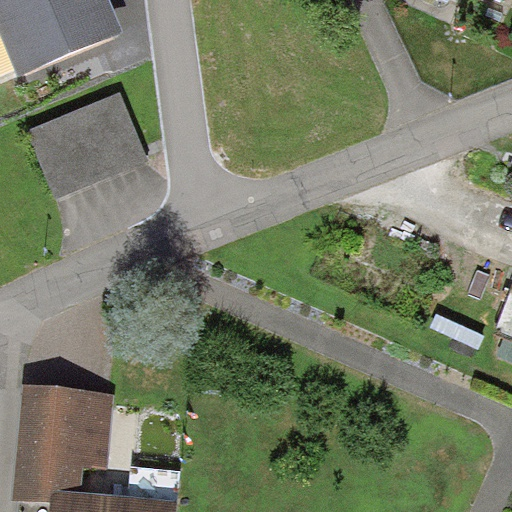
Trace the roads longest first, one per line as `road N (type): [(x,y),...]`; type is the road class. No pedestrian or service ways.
road 1 (unclassified): [(207,219),(511,113)]
road 2 (unclassified): [(0,318),(207,219)]
road 3 (residential): [(207,219),(191,169),(169,0)]
